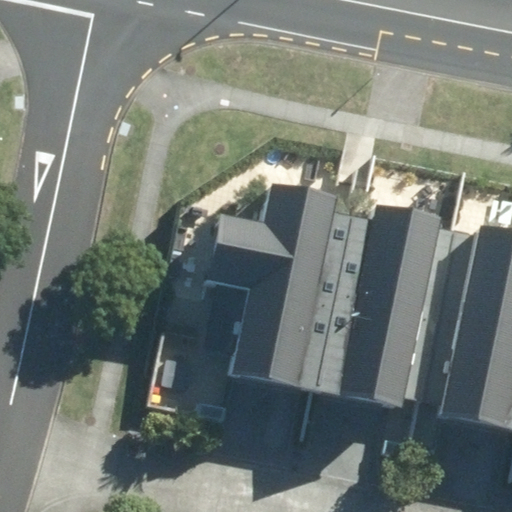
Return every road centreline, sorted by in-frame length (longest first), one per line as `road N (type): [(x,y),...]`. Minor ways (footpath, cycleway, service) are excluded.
road 1 (residential): [(0,437),(80,0)]
road 2 (residential): [(0,456),(302,511)]
road 3 (secondary): [(511,34),(336,0)]
